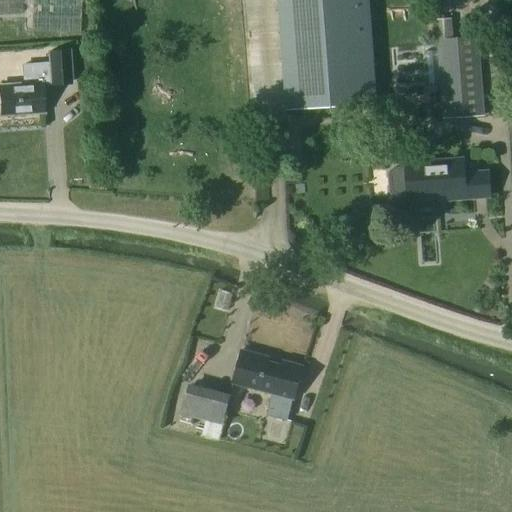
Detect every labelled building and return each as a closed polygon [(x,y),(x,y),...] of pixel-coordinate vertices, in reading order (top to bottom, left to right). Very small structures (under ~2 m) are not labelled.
[(34,0),(33,29),(81,31),(81,0),(34,0)] [(369,0),(277,0),(286,111),(377,104),(369,0)] [(450,19),(435,20),(437,38),(443,118),(484,116),(478,35),(452,37),(450,19)] [(50,85),(70,84),(68,52),(48,53),(49,64),(22,66),(24,85),(0,86),(0,113),(0,116),(42,113),(40,85),(50,84),(50,85)] [(464,159),(406,163),(406,168),(392,169),(389,173),(390,192),(394,196),(408,195),(408,199),(448,196),(448,199),(490,196),(489,172),(465,174),(464,159)] [(242,350),(233,383),(273,394),(267,415),(287,420),(293,399),(294,399),(303,366),(283,361),(282,365),(261,359),(262,355),(242,350)] [(189,388),(182,414),(207,420),(202,436),(219,440),(223,424),(231,399),(189,388)]
